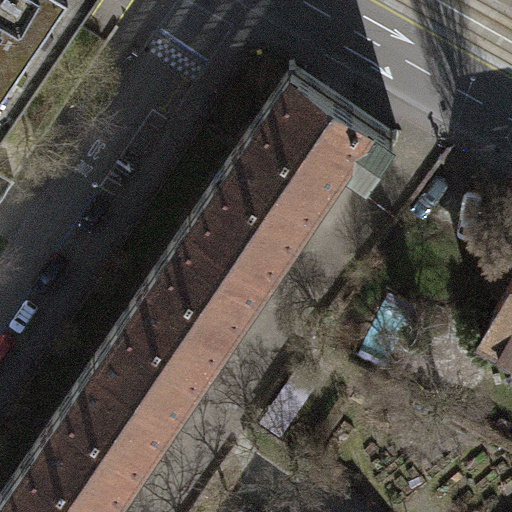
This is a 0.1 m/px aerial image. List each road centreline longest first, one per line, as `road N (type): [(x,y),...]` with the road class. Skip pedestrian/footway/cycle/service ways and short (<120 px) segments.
road 1 (residential): [(209,0),(0,307)]
road 2 (primary): [(294,0),(511,115)]
